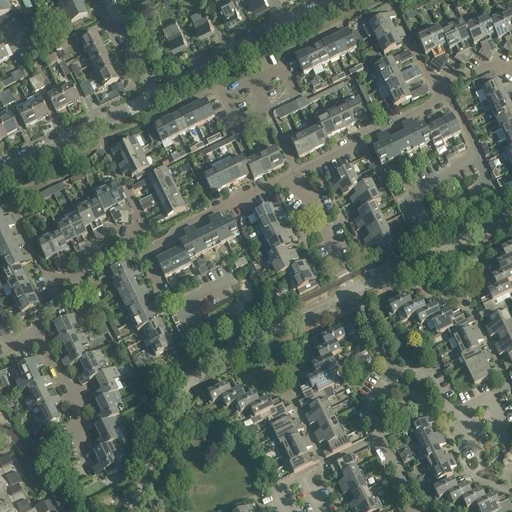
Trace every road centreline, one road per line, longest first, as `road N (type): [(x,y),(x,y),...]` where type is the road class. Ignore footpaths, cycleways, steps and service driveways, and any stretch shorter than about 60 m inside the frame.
road 1 (residential): [(134,511),(166,419),(200,372),(352,291)]
road 2 (secondary): [(152,96),(343,0)]
road 3 (unclassified): [(352,291),(511,214)]
road 4 (residential): [(139,249),(295,175)]
road 5 (secondary): [(0,175),(152,96)]
road 6 (residential): [(295,175),(441,94)]
road 7 (residential): [(230,277),(167,308),(139,249)]
road 8 (residential): [(352,291),(295,175)]
road 9 (residential): [(70,443),(71,405),(34,327)]
